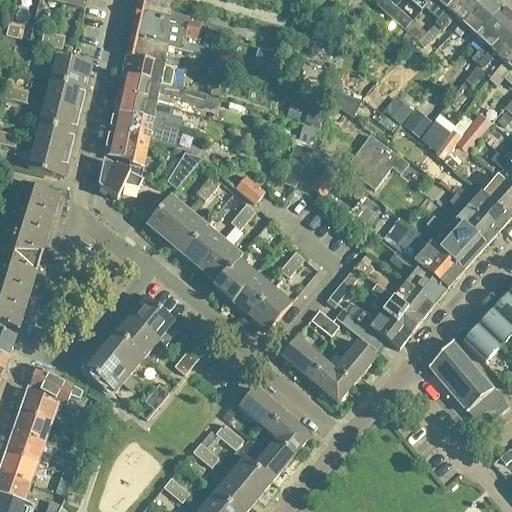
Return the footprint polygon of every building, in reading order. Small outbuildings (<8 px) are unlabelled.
[(85,12),(87,0),(63,0),(62,6),(85,12)] [(135,16),(196,31),(198,21),(170,15),(173,3),(159,0),(138,0),(135,16)] [(228,0),(227,5),(260,15),(263,6),(243,0),(228,0)] [(387,0),(382,0),(376,7),(381,12),(389,2),(387,0)] [(432,0),(408,0),(422,11),(424,10),(432,0)] [(461,25),(485,0),(457,0),(446,12),(438,21),(435,25),(435,26),(417,43),(423,49),(441,31),(442,32),(454,19),(461,25)] [(446,12),(457,0),(432,0),(424,10),(438,21),(446,12)] [(476,38),(503,9),(493,0),(485,0),(461,25),(454,33),(460,38),(467,30),(476,38)] [(389,2),(381,12),(385,16),(394,6),(389,2)] [(394,6),(385,16),(390,20),(398,10),(394,6)] [(478,66),(511,27),(511,17),(503,9),(476,38),(485,46),(472,60),(478,66)] [(398,10),(390,20),(395,24),(403,14),(398,10)] [(383,18),(364,14),(361,30),(380,34),(383,18)] [(403,14),(395,24),(397,25),(399,28),(408,18),(403,14)] [(194,40),(196,31),(135,16),(130,38),(163,46),(166,34),(194,40)] [(408,18),(399,28),(404,32),(412,23),(412,22),(408,18)] [(416,44),(425,35),(413,24),(404,33),(416,44)] [(397,25),(391,32),(399,38),(404,32),(399,28),(397,25)] [(32,32),(20,29),(8,26),(5,38),(11,39),(28,43),(32,32)] [(505,64),(511,56),(511,27),(478,66),(461,85),(463,86),(465,82),(470,86),(496,57),(504,64),(505,64)] [(40,46),(51,49),(54,36),(43,33),(40,46)] [(64,39),(54,36),(51,49),(61,52),(64,39)] [(177,70),(179,62),(167,59),(166,60),(168,48),(163,47),(163,46),(130,38),(126,58),(164,66),(164,67),(175,70),(177,70)] [(24,63),(27,51),(15,48),(12,60),(24,63)] [(86,90),(92,67),(56,58),(50,81),(86,90)] [(171,88),(175,70),(164,67),(164,66),(126,58),(122,77),(171,88)] [(183,72),(199,77),(201,69),(186,64),(183,72)] [(218,106),(220,100),(177,90),(177,89),(171,88),(122,77),(118,95),(156,104),(158,95),(179,100),(207,111),(210,111),(212,111),(215,110),(217,108),(218,106)] [(81,113),(86,91),(86,90),(50,81),(44,104),(81,113)] [(14,102),(17,91),(5,88),(2,99),(14,102)] [(25,105),(28,93),(17,91),(14,102),(25,105)] [(154,116),(156,104),(118,95),(114,114),(162,125),(162,126),(179,131),(180,122),(154,116)] [(384,113),(387,116),(400,127),(412,113),(396,99),(384,113)] [(75,135),(81,113),(44,104),(39,126),(75,135)] [(308,113),(304,125),(318,130),(322,120),(322,118),(308,113)] [(416,113),(403,129),(419,141),(432,126),(416,113)] [(162,126),(162,125),(114,114),(110,134),(148,142),(152,143),(176,148),(179,131),(162,126)] [(511,121),(505,115),(497,124),(504,130),(511,121)] [(435,123),(420,142),(435,154),(450,135),(435,123)] [(69,157),(75,135),(39,126),(33,148),(69,157)] [(296,141),(293,148),(309,154),(317,130),(303,126),(298,141),(296,141)] [(467,156),(485,133),(476,126),(457,149),(467,156)] [(142,170),(147,147),(151,148),(152,143),(148,142),(110,134),(105,157),(129,163),(128,167),(142,170)] [(435,160),(443,166),(461,140),(453,134),(435,160)] [(14,149),(17,138),(6,135),(3,147),(14,149)] [(345,172),(374,195),(398,162),(369,140),(345,172)] [(64,180),(69,157),(33,148),(27,171),(64,180)] [(293,150),(289,164),(301,167),(305,154),(293,150)] [(511,168),(510,167),(510,166),(497,154),(491,161),(504,173),(497,179),(511,191),(511,168)] [(176,192),(202,161),(184,155),(167,184),(176,192)] [(138,190),(142,182),(143,182),(144,181),(104,162),(103,162),(98,187),(116,203),(124,187),(138,190)] [(310,193),(322,201),(336,182),(323,173),(310,193)] [(246,176),(235,189),(254,206),(265,193),(246,176)] [(219,186),(210,178),(203,187),(212,195),(219,186)] [(511,191),(497,179),(485,193),(511,215),(511,191)] [(55,213),(60,196),(59,196),(27,186),(22,203),(55,213)] [(204,204),(212,195),(203,187),(195,196),(204,204)] [(511,219),(481,195),(474,202),(457,188),(452,193),(456,197),(460,200),(498,234),(511,219)] [(498,234),(460,200),(456,197),(450,204),(462,215),(457,221),(486,247),(498,234)] [(164,242),(188,214),(170,199),(146,227),(164,242)] [(49,230),(55,213),(22,203),(16,219),(49,230)] [(254,215),(245,207),(237,216),(247,224),(254,215)] [(182,257),(206,229),(188,214),(164,242),(182,257)] [(239,233),(247,224),(237,216),(230,225),(239,233)] [(462,274),(433,247),(428,242),(406,226),(397,218),(381,239),(447,291),(462,274)] [(44,246),(49,230),(16,219),(11,236),(44,246)] [(486,247),(457,221),(447,232),(442,228),(437,235),(441,239),(433,247),(462,274),(486,247)] [(199,272),(223,243),(206,229),(182,257),(199,272)] [(266,246),(274,237),(264,229),(257,239),(266,246)] [(39,263),(44,246),(11,236),(6,252),(39,263)] [(241,259),(223,243),(199,272),(216,285),(238,262),(241,259)] [(34,279),(39,263),(6,252),(1,269),(34,279)] [(296,272),(304,262),(295,255),(287,264),(296,272)] [(445,294),(395,255),(389,263),(410,280),(405,287),(433,309),(443,295),(444,295),(445,294)] [(255,276),(238,262),(216,285),(213,289),(231,305),(255,276)] [(433,309),(405,287),(399,294),(373,273),(360,263),(355,270),(362,276),(367,281),(376,287),(421,323),(422,323),(422,322),(433,309)] [(289,281),(296,272),(287,264),(279,273),(289,281)] [(0,286),(29,296),(34,279),(1,269),(0,272),(0,286)] [(349,291),(362,276),(355,270),(353,272),(342,285),(349,291)] [(249,320),(273,291),(255,276),(231,305),(249,320)] [(336,307),(349,291),(342,285),(329,301),(336,307)] [(0,305),(24,312),(29,296),(0,286),(0,305)] [(421,323),(376,287),(370,294),(388,308),(385,312),(382,309),(379,313),(410,337),(421,323),(422,323),(421,323)] [(267,335),(291,306),(273,291),(249,320),(267,335)] [(511,300),(508,296),(493,312),(511,330),(511,300)] [(181,330),(168,319),(145,300),(131,317),(130,315),(129,316),(131,318),(130,318),(159,342),(166,348),(181,330)] [(0,323),(18,330),(24,312),(0,305),(0,323)] [(410,337),(379,313),(378,314),(381,317),(375,325),(363,315),(363,314),(354,307),(348,315),(343,311),(335,321),(376,353),(385,341),(399,352),(400,351),(410,337)] [(511,335),(511,330),(493,312),(478,328),(500,349),(511,335)] [(331,339),(339,329),(319,313),(311,323),(331,339)] [(159,342),(130,318),(129,319),(128,318),(127,318),(129,320),(115,336),(144,360),(159,342)] [(500,349),(478,328),(463,344),(484,365),(500,349)] [(0,355),(8,359),(15,339),(0,333),(0,355)] [(144,360),(115,336),(102,352),(101,350),(100,351),(101,352),(101,354),(129,377),(144,360)] [(324,364),(320,360),(296,340),(280,359),(309,383),(324,364)] [(352,388),(376,360),(357,344),(342,362),(334,372),(352,388)] [(508,411),(452,344),(429,369),(460,407),(461,406),(483,432),(508,411)] [(352,388),(334,372),(342,362),(329,350),(320,360),(324,364),(309,383),(337,406),(352,388)] [(198,361),(188,352),(181,361),(191,369),(198,361)] [(129,377),(101,354),(100,354),(99,353),(98,354),(99,355),(86,372),(114,396),(122,387),(131,394),(138,385),(129,377)] [(0,374),(2,376),(8,359),(0,355),(0,374)] [(191,369),(181,361),(174,369),(184,378),(191,369)] [(82,393),(73,388),(63,382),(36,368),(29,387),(55,401),(55,402),(66,408),(70,397),(79,401),(82,393)] [(169,396),(159,387),(152,396),(162,404),(169,396)] [(51,426),(57,407),(28,391),(20,412),(51,426)] [(269,401),(268,403),(254,391),(238,409),(266,433),(282,414),(269,403),(270,402),(269,401)] [(147,423),(162,404),(152,396),(136,414),(147,423)] [(44,447),(44,445),(51,426),(20,412),(13,433),(44,447)] [(310,438),(296,426),(297,425),(297,424),(295,426),(282,414),(266,433),(276,441),(295,456),(310,438)] [(84,437),(90,424),(78,419),(72,432),(84,437)] [(243,443),(237,438),(223,427),(215,437),(235,453),(243,443)] [(76,456),(69,454),(44,445),(44,447),(13,433),(6,454),(37,467),(41,454),(77,467),(80,458),(76,456)] [(80,458),(87,439),(76,435),(69,454),(76,456),(80,458)] [(272,484),(295,456),(276,441),(254,467),(272,484)] [(209,454),(200,446),(192,455),(202,463),(209,454)] [(505,466),(511,460),(511,454),(510,451),(500,460),(505,466)] [(30,486),(37,467),(6,454),(0,470),(0,474),(29,488),(30,486)] [(219,461),(209,454),(202,463),(211,470),(219,461)] [(272,484),(254,467),(244,459),(228,478),(257,502),(272,484)] [(0,498),(23,507),(29,488),(0,474),(0,498)] [(64,499),(65,499),(69,490),(73,478),(63,474),(55,495),(64,499)] [(248,511),(257,502),(228,478),(213,496),(232,511),(248,511)] [(180,488),(171,481),(163,490),(172,498),(180,488)] [(182,505),(189,496),(180,488),(172,498),(182,505)] [(232,511),(213,496),(199,511),(232,511)] [(0,498),(0,511),(32,511),(33,510),(23,507),(0,498)]
